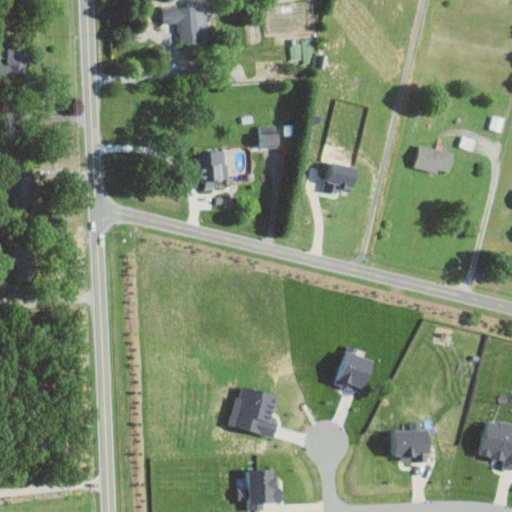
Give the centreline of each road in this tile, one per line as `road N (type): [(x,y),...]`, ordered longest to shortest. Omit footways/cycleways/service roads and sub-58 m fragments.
road 1 (tertiary): [(109,511),(88,0)]
road 2 (residential): [(511,311),(97,211)]
